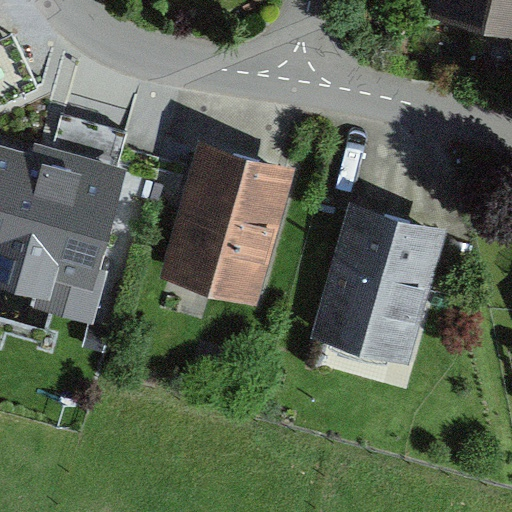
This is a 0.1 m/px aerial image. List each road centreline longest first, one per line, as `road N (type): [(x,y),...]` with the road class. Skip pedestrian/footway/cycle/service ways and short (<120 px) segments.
road 1 (residential): [(299,79),(120,42),(66,0)]
road 2 (residential): [(511,129),(299,79)]
